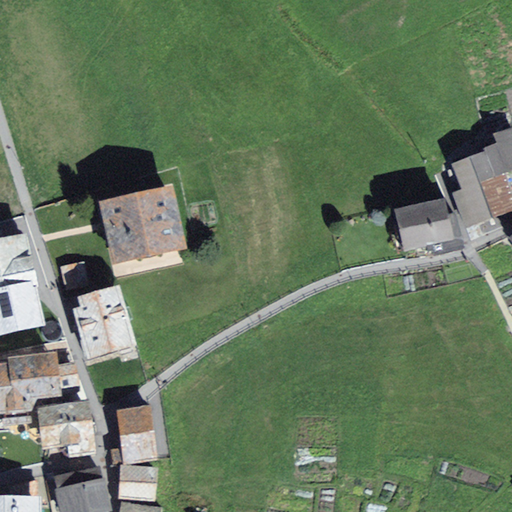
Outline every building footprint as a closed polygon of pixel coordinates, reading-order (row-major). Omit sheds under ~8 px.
[(511,131),(486,140),(489,149),(499,175),(511,170),(511,152),(511,131)] [(475,154),(477,157),(486,180),(499,175),(489,149),(475,154)] [(477,157),(462,162),(469,186),(486,180),(477,157)] [(462,162),(444,168),(454,196),(447,198),(460,235),(485,225),(469,186),(462,162)] [(486,180),(469,186),(485,225),(511,214),(511,208),(499,175),(486,180)] [(180,195),(111,211),(126,273),(194,257),(180,195)] [(429,207),(379,219),(389,257),(438,245),(429,207)] [(35,236),(0,244),(0,306),(49,295),(35,236)] [(511,239),(499,249),(511,267),(511,239)] [(130,289),(85,302),(88,313),(80,316),(94,368),(148,352),(130,289)] [(15,366),(0,368),(5,416),(40,413),(45,404),(69,402),(64,354),(14,359),(15,366)] [(96,406),(45,411),(50,455),(101,449),(96,406)] [(155,413),(127,417),(133,467),(161,463),(155,413)] [(163,473),(127,469),(123,503),(160,507),(163,473)] [(107,511),(99,472),(58,482),(64,511),(107,511)] [(49,511),(50,504),(0,502),(0,511),(49,511)]
